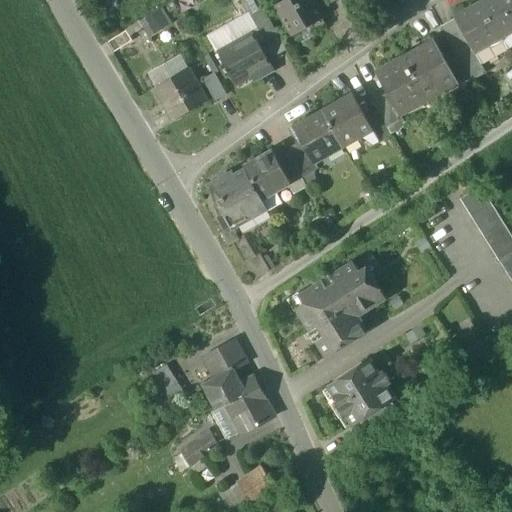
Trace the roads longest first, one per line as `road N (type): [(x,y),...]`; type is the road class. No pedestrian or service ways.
road 1 (tertiary): [(331,511),(239,301),(168,180)]
road 2 (track): [(239,301),(511,119)]
road 3 (residential): [(168,180),(418,0)]
road 4 (tertiary): [(168,180),(60,0)]
